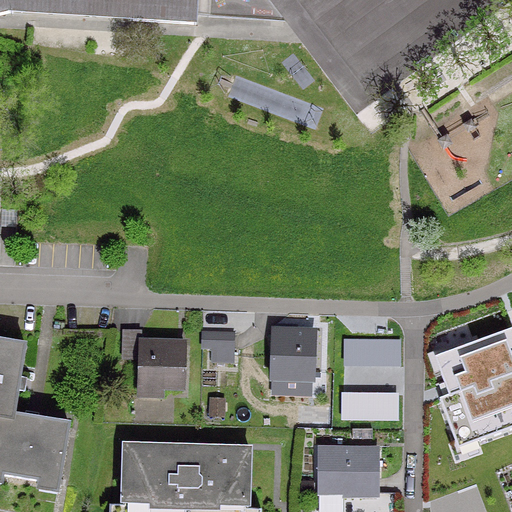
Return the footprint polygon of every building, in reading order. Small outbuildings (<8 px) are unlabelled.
[(0,0),(0,15),(8,14),(128,21),(194,25),(195,0),(0,0)] [(511,331),(511,330),(437,356),(451,395),(444,398),(460,443),(511,424),(511,331)] [(231,338),(231,334),(201,334),(201,349),(211,349),(211,363),(231,364),(231,351),(231,338)] [(270,379),(311,380),(313,335),(289,334),(271,334),(270,379)] [(22,419),(11,418),(16,392),(18,379),(18,377),(23,348),(0,343),(0,476),(57,486),(66,427),(22,419)] [(138,345),(137,389),(161,390),(182,390),(183,353),(170,353),(170,346),(138,345)] [(221,404),(209,404),(208,416),(221,416),(221,404)] [(246,511),(248,451),(187,449),(177,450),(123,448),(120,511),(246,511)] [(340,511),(340,497),(375,497),(375,491),(376,477),(375,454),(346,455),(346,452),(318,452),(318,496),(318,511),(340,511)]
